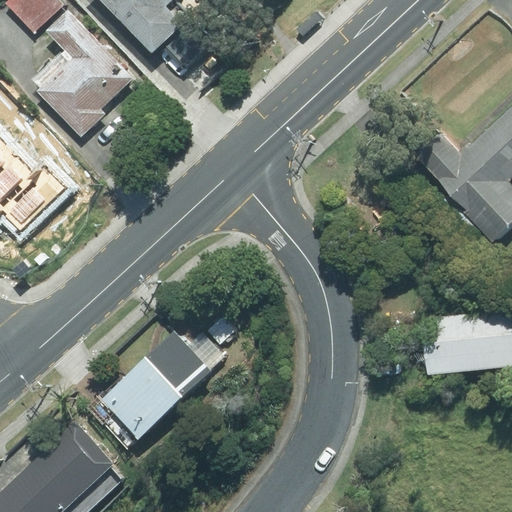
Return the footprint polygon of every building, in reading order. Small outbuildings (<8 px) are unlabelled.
[(59,0),(10,0),(7,3),(34,31),(64,4),(59,0)] [(101,0),(152,52),(182,24),(165,6),(171,0),(101,0)] [(39,91),(81,136),(106,113),(101,108),(133,78),(68,9),(44,31),(62,50),(32,78),(42,88),(39,91)] [(0,141),(16,125),(0,108),(0,141)] [(511,178),(511,108),(461,156),(440,133),(417,154),(498,241),(511,228),(511,185),(509,182),(511,178)] [(0,180),(36,146),(16,125),(0,141),(0,180)] [(56,166),(36,146),(0,180),(0,211),(5,217),(14,208),(56,166)] [(85,178),(65,158),(56,166),(14,208),(34,229),(85,178)] [(511,308),(424,318),(430,374),(511,365),(511,308)] [(154,358),(190,397),(229,361),(192,322),(154,358)] [(154,358),(104,405),(141,443),(190,397),(154,358)] [(0,500),(0,511),(85,511),(131,468),(84,420),(0,500)]
